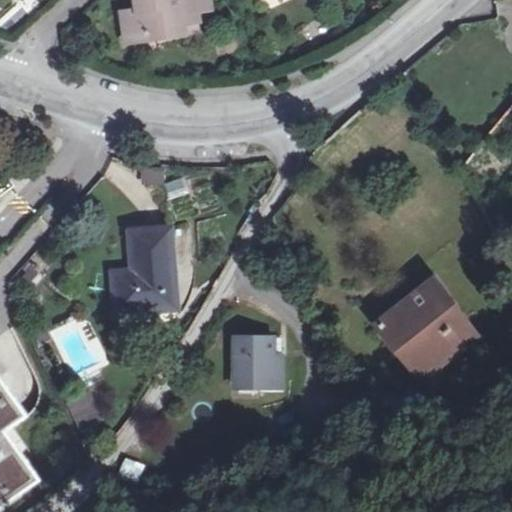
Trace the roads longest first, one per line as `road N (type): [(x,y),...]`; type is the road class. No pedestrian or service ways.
road 1 (residential): [(289,119),(287,184),(177,365),(57,511)]
road 2 (unknown): [(249,245),(331,385),(413,406)]
road 3 (tertiary): [(289,119),(455,0)]
road 4 (tertiary): [(106,111),(211,123),(289,119)]
road 5 (residential): [(106,111),(0,226)]
